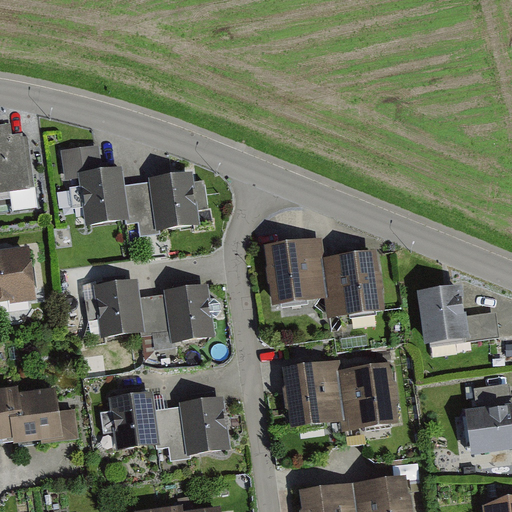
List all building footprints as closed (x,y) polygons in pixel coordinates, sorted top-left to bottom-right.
[(0,130),(0,129),(0,204),(5,204),(4,192),(17,191),(12,139),(1,140),(0,130)] [(96,147),(61,151),(65,184),(74,183),(79,230),(133,224),(134,233),(189,226),(183,174),(142,179),(143,189),(120,192),(118,170),(99,172),(96,147)] [(273,311),(328,304),(323,262),(321,245),(266,251),(273,311)] [(328,304),(330,323),(385,316),(378,256),(323,262),(328,304)] [(19,258),(0,259),(0,302),(21,301),(19,258)] [(95,290),(102,343),(142,337),(146,337),(141,301),(139,284),(95,290)] [(172,348),(216,342),(209,289),(165,295),(166,298),(171,337),(172,348)] [(418,297),(425,350),(470,344),(467,319),(463,291),(418,297)] [(141,301),(146,337),(142,337),(142,340),(171,337),(166,298),(141,301)] [(467,319),(470,344),(500,341),(497,316),(467,319)] [(291,432),(344,425),(338,375),(337,367),(284,373),(285,381),(291,432)] [(346,436),(399,429),(392,368),(338,375),(344,425),(346,436)] [(475,392),(478,415),(511,410),(511,398),(510,387),(475,392)] [(0,395),(0,448),(20,446),(14,399),(13,394),(0,395)] [(21,451),(64,446),(57,394),(14,399),(20,446),(21,451)] [(161,449),(157,414),(154,396),(145,397),(133,399),(110,402),(117,455),(119,455),(136,453),(140,452),(152,451),(161,449)] [(188,461),(231,455),(224,401),(181,407),(181,411),(188,461)] [(466,417),(472,461),(511,455),(511,410),(478,415),(466,417)] [(188,461),(181,411),(157,414),(161,449),(162,452),(169,451),(171,464),(188,461)] [(410,511),(407,482),(353,489),(356,511),(410,511)] [(302,511),(356,511),(353,489),(300,496),(302,511)] [(511,511),(511,503),(477,507),(477,511),(511,511)]
